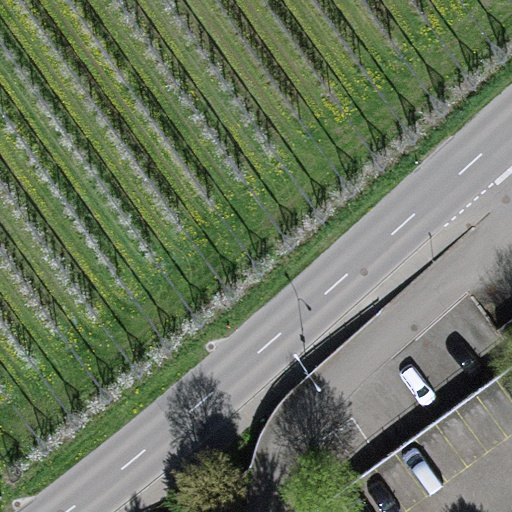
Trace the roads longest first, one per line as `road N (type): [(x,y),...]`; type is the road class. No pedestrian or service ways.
road 1 (tertiary): [(94,511),(150,473),(511,161)]
road 2 (residential): [(268,511),(272,490),(314,435),(511,232)]
